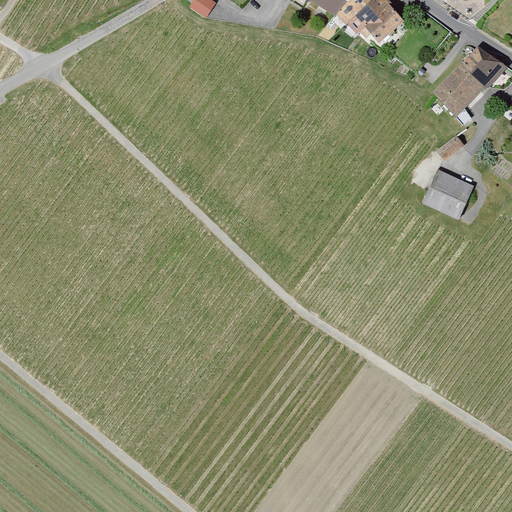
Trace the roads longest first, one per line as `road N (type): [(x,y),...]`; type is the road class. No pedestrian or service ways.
road 1 (track): [(511,444),(296,304),(50,69),(0,37)]
road 2 (track): [(192,511),(0,349)]
road 3 (unclassified): [(0,99),(158,0)]
